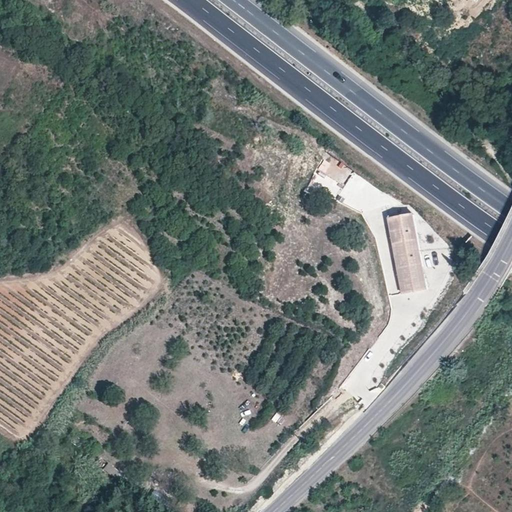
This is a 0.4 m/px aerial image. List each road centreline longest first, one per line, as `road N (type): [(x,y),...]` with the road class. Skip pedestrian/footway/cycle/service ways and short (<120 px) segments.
road 1 (trunk): [(192,0),(511,238)]
road 2 (tertiary): [(272,511),(409,382),(511,243)]
road 3 (trunk): [(511,208),(235,0)]
road 4 (unknown): [(387,402),(370,373),(425,299)]
